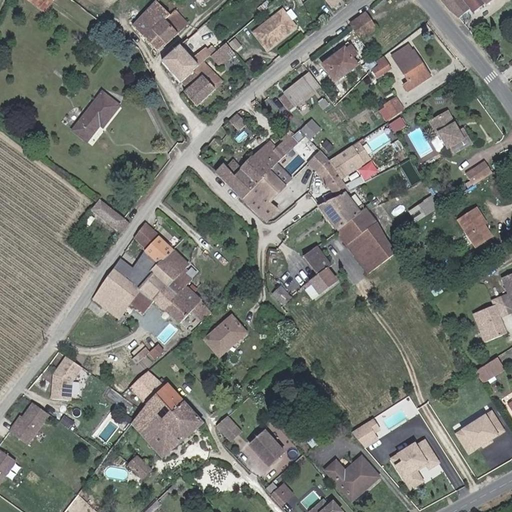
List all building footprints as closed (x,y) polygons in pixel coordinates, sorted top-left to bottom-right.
[(157,0),(133,27),(157,52),(187,26),(174,13),(178,9),(168,0),(157,0)] [(445,0),(449,5),(461,14),(473,4),(472,2),(474,0),(486,0),(487,1),(488,0),(445,0)] [(381,23),(369,8),(354,19),(366,34),(381,23)] [(283,9),(254,31),(267,49),(297,26),(283,9)] [(228,40),(213,52),(222,62),(236,51),(228,40)] [(361,59),(349,42),(326,59),(339,76),(361,59)] [(418,48),(414,42),(399,52),(416,77),(411,80),(415,87),(437,72),(420,47),(418,48)] [(194,70),(204,61),(212,53),(209,50),(196,61),(181,45),(164,60),(183,80),(194,70)] [(396,65),(389,56),(382,61),(376,64),(383,74),(396,65)] [(219,78),(204,61),(194,70),(201,77),(185,90),(198,106),(217,89),(213,84),(219,78)] [(325,82),(316,69),(285,92),(294,104),(325,82)] [(224,82),(219,78),(213,84),(217,89),(224,82)] [(123,101),(107,87),(90,109),(77,125),(91,136),(104,119),(107,121),(123,101)] [(399,112),(410,105),(402,94),(392,101),(399,112)] [(333,102),(329,97),(323,102),(326,106),(333,102)] [(251,117),(243,108),(234,115),(243,125),(251,117)] [(454,122),(448,110),(445,112),(452,123),(454,122)] [(410,120),(404,112),(401,114),(394,119),(399,127),(410,120)] [(463,137),(454,122),(452,123),(445,112),(431,120),(438,133),(440,133),(441,136),(434,140),(434,144),(438,151),(441,152),(450,146),(454,153),(472,142),(467,135),(463,137)] [(321,130),(313,122),(307,127),(316,135),(321,130)] [(298,143),(294,138),(286,133),(280,139),(283,142),(292,150),(298,143)] [(267,142),(252,158),(270,172),(277,165),(287,155),(279,147),(276,150),(267,142)] [(292,150),(283,142),(279,147),(287,155),(292,150)] [(340,178),(345,174),(369,159),(360,145),(342,157),(325,169),(334,182),(335,181),(340,178)] [(270,172),(252,158),(241,170),(234,177),(227,169),(224,165),(217,172),(246,199),(270,172)] [(486,160),(478,165),(486,176),(493,172),(486,160)] [(241,170),(233,162),(227,169),(234,177),(241,170)] [(270,172),(246,199),(268,220),(279,208),(272,201),(287,186),(286,185),(292,179),(277,165),(270,172)] [(486,176),(478,165),(467,172),(474,184),(486,176)] [(335,181),(343,192),(351,188),(354,186),(345,174),(340,178),(335,181)] [(343,226),(371,204),(367,199),(362,203),(351,188),(343,192),(324,202),(343,226)] [(437,193),(427,199),(433,210),(444,203),(437,193)] [(127,223),(100,201),(92,212),(120,233),(127,223)] [(381,215),(371,204),(343,226),(360,248),(374,270),(400,249),(393,238),(381,215)] [(482,217),(477,209),(459,220),(476,247),(492,237),(484,225),(480,219),(482,217)] [(148,250),(160,237),(146,224),(136,239),(148,250)] [(160,237),(148,250),(146,253),(177,281),(168,290),(179,299),(188,289),(194,281),(187,275),(189,273),(187,271),(191,266),(160,237)] [(325,271),(317,278),(327,291),(343,278),(334,266),(338,263),(322,244),(311,253),(325,271)] [(126,279),(142,292),(156,304),(168,290),(177,281),(146,253),(133,270),(126,279)] [(312,269),(301,258),(300,259),(310,272),(312,269)] [(133,270),(121,260),(114,270),(115,271),(126,279),(133,270)] [(511,270),(508,272),(511,283),(511,289),(499,295),(500,299),(478,307),(490,336),(511,327),(506,311),(511,308),(511,270)] [(142,292),(126,279),(115,271),(95,301),(122,321),(131,306),(142,292)] [(281,285),(273,294),(285,304),(293,295),(281,285)] [(188,289),(179,299),(167,312),(182,325),(194,312),(205,323),(215,313),(188,289)] [(179,299),(168,290),(156,304),(167,312),(179,299)] [(131,306),(122,321),(120,324),(134,334),(146,316),(156,304),(142,292),(131,306)] [(252,328),(237,311),(211,334),(226,352),(252,328)] [(508,362),(500,350),(479,364),(486,375),(508,362)] [(88,363),(72,352),(60,370),(56,393),(75,396),(78,377),(88,363)] [(178,407),(189,397),(172,378),(168,382),(151,368),(135,382),(152,400),(161,390),(178,407)] [(207,417),(189,397),(178,407),(161,390),(152,400),(137,417),(167,453),(207,417)] [(52,410),(36,399),(22,420),(20,418),(13,428),(31,440),(52,410)] [(247,426),(233,412),(223,421),(237,436),(247,426)] [(494,412),(465,430),(470,437),(464,442),(471,453),(484,444),(492,439),(506,431),(494,412)] [(375,418),(369,422),(376,433),(382,429),(375,418)] [(361,423),(346,433),(359,448),(372,440),(368,434),(361,423)] [(288,447),(269,426),(254,440),(262,449),(263,447),(266,450),(265,452),(273,461),(288,447)] [(465,430),(459,434),(464,442),(470,437),(465,430)] [(492,439),(484,444),(486,447),(494,442),(492,439)] [(415,445),(399,455),(403,462),(397,467),(410,489),(422,481),(416,470),(426,464),(429,469),(439,463),(425,442),(416,447),(415,445)] [(0,484),(19,459),(2,445),(0,447),(0,484)] [(157,466),(145,454),(136,463),(148,475),(157,466)] [(399,455),(392,459),(397,467),(403,462),(399,455)] [(379,476),(363,457),(345,472),(337,462),(328,470),(352,499),(379,476)] [(293,494),(285,484),(279,489),(288,498),(293,494)] [(288,498),(279,489),(272,496),(281,505),(288,498)] [(326,505),(322,500),(308,511),(318,511),(326,505)] [(341,511),(331,500),(326,505),(318,511),(341,511)]
